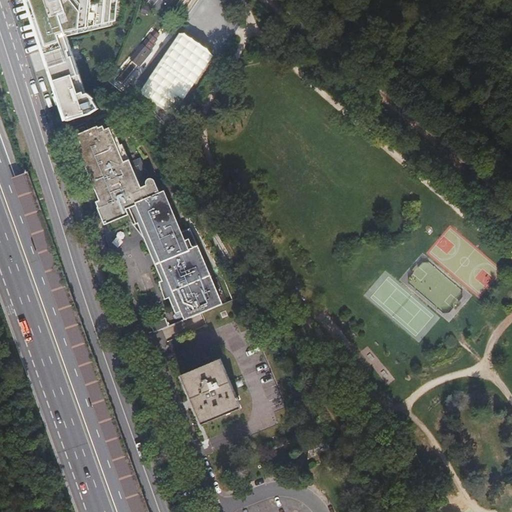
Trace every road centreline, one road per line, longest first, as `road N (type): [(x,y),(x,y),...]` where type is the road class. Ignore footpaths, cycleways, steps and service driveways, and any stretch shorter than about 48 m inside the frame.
road 1 (tertiary): [(0,32),(159,511)]
road 2 (trunk): [(128,511),(0,156)]
road 3 (track): [(270,0),(511,209)]
road 4 (trunk): [(0,232),(100,511)]
